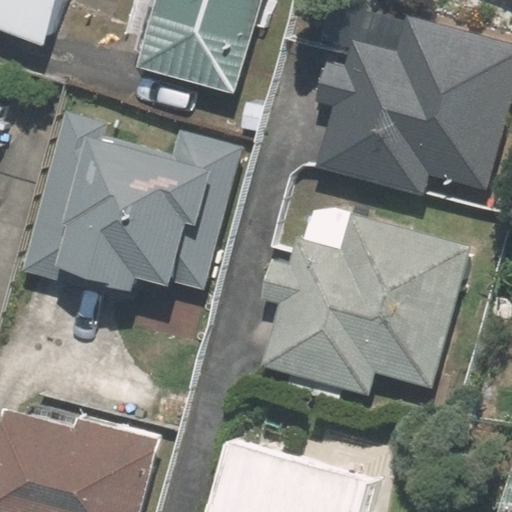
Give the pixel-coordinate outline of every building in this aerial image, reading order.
[(0,0),(0,9),(87,33),(95,0),(0,0)] [(260,82),(282,0),(174,0),(159,55),(260,82)] [(507,182),(511,163),(511,31),(392,0),(380,0),(366,56),(344,50),(334,90),(355,96),(338,160),(449,189),(454,168),(507,182)] [(0,170),(15,175),(37,96),(0,85),(0,170)] [(194,138),(90,108),(46,261),(90,274),(95,258),(174,281),(179,265),(224,278),(263,143),(198,124),(194,138)] [(492,236),(330,190),(316,238),(303,234),(287,292),(304,296),(286,361),(395,392),(402,366),(450,379),(492,236)] [(154,511),(175,432),(33,396),(4,509),(14,511),(154,511)] [(387,511),(399,471),(257,431),(234,511),(387,511)]
